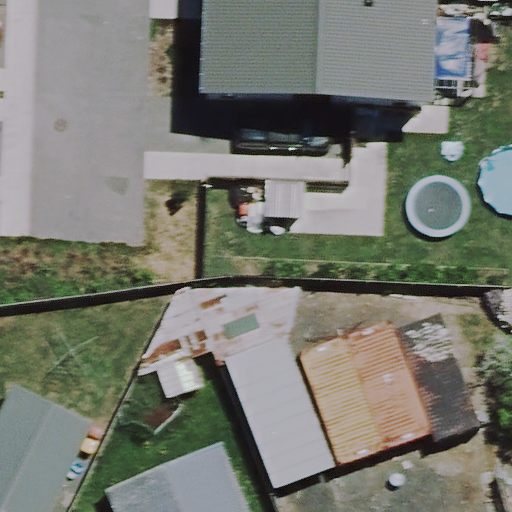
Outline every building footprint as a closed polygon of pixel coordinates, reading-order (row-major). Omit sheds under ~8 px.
[(230,0),(146,0),(141,67),(224,74),(230,0)] [(511,0),(506,0),(502,78),(511,78),(511,0)] [(164,418),(226,395),(266,502),(327,479),(285,369),(300,301),(178,298),(94,347),(164,418)] [(45,511),(86,437),(0,392),(0,391),(0,511),(45,511)] [(234,511),(213,455),(102,496),(107,511),(234,511)]
